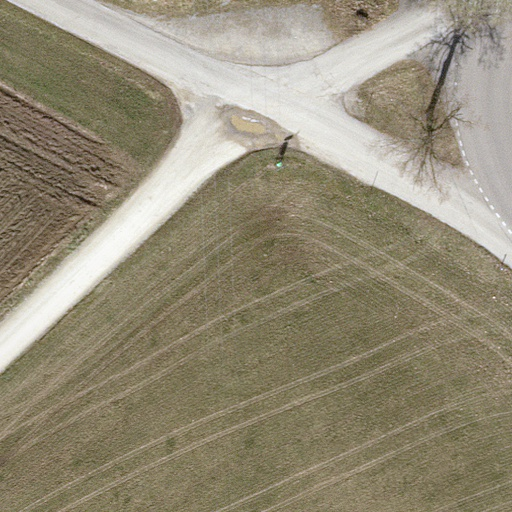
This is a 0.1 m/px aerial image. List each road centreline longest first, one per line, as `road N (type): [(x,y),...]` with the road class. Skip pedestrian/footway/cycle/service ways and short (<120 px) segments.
road 1 (track): [(487,0),(255,104),(0,353)]
road 2 (unclassified): [(511,214),(255,104),(48,0)]
road 3 (tertiary): [(511,6),(487,79),(511,185)]
